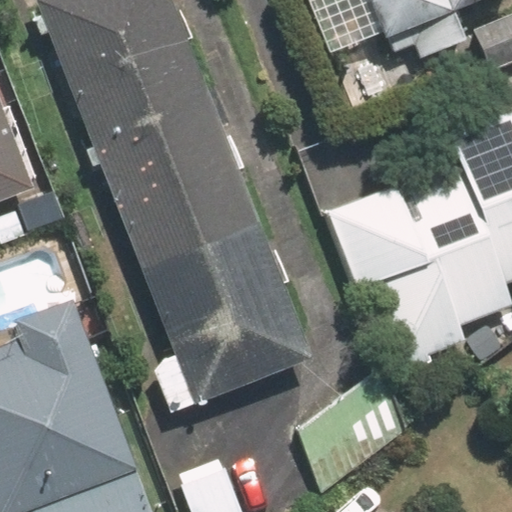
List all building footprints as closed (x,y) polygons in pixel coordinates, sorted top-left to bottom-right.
[(307,363),(162,0),(37,0),(26,4),(188,410),(307,363)] [(475,0),(364,0),(379,37),(475,0)] [(511,62),(511,14),(465,33),(481,74),(511,62)] [(393,186),(336,209),(399,364),(459,339),(456,331),(511,307),(511,129),(506,115),(442,141),(453,168),(395,191),(393,186)] [(0,202),(27,193),(0,121),(0,202)] [(141,511),(63,304),(0,328),(0,511),(141,511)] [(412,430),(380,373),(286,426),(318,483),(412,430)] [(236,511),(215,460),(171,478),(184,511),(236,511)]
